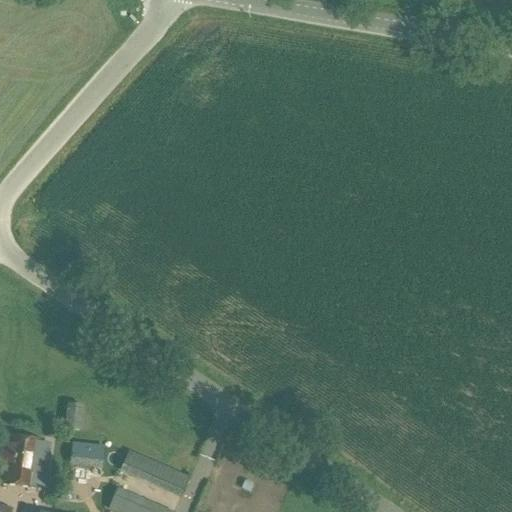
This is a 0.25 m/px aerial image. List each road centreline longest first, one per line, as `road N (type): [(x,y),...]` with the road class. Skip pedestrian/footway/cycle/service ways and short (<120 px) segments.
road 1 (unclassified): [(377,511),(0,253)]
road 2 (tertiary): [(511,47),(227,0)]
road 3 (unclassified): [(179,0),(0,205)]
